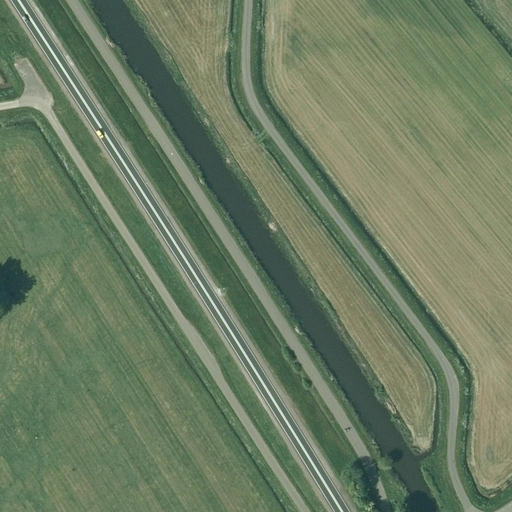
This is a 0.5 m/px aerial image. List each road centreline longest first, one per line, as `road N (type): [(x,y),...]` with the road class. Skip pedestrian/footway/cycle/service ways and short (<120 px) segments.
road 1 (trunk): [(341,511),(18,0)]
road 2 (unclassified): [(386,511),(343,422),(71,0)]
road 3 (unclassified): [(470,511),(450,462),(449,373),(245,87),(248,0)]
road 4 (unclassified): [(304,511),(40,97)]
